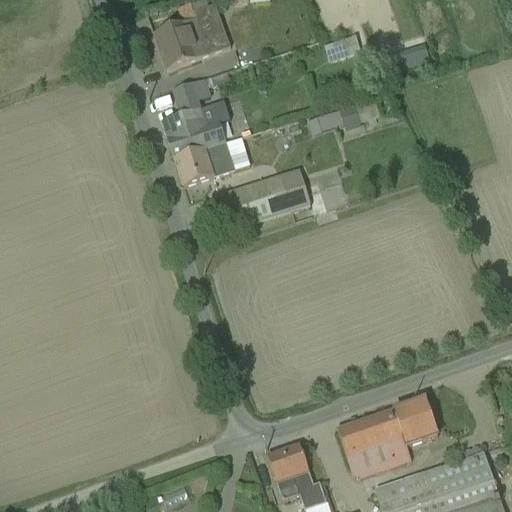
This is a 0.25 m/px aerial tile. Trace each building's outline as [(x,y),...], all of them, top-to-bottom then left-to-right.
[(163,77),(209,60),(194,17),(147,33),(163,77)] [(353,65),(387,56),(382,37),(348,45),(353,65)] [(418,72),(455,64),(452,49),(415,57),(418,72)] [(168,159),(222,140),(214,116),(203,86),(169,97),(177,119),(157,126),(168,159)] [(335,135),(367,127),(363,112),(331,120),(335,135)] [(370,130),(387,127),(385,114),(368,117),(370,130)] [(178,195),(230,177),(221,149),(168,167),(178,195)] [(327,168),(248,192),(260,230),(338,206),(327,168)] [(405,448),(435,437),(421,399),(391,409),(405,448)] [(273,486),(306,475),(297,448),(264,459),(273,486)] [(371,501),(374,511),(502,511),(487,464),(371,501)]
